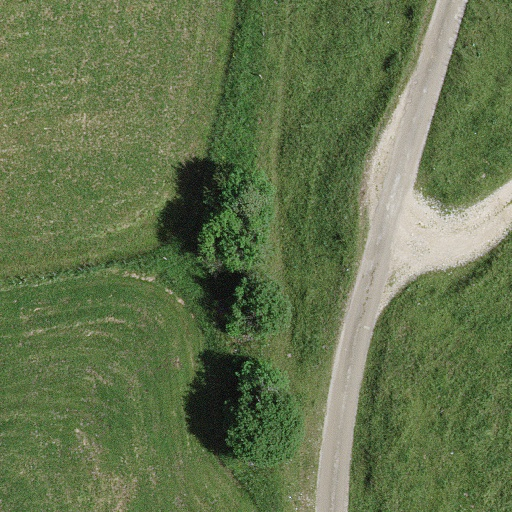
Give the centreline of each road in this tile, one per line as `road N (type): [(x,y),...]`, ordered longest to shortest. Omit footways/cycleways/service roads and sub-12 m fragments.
road 1 (track): [(343,511),(341,425),(377,253),(451,0)]
road 2 (track): [(377,253),(451,235),(511,203)]
